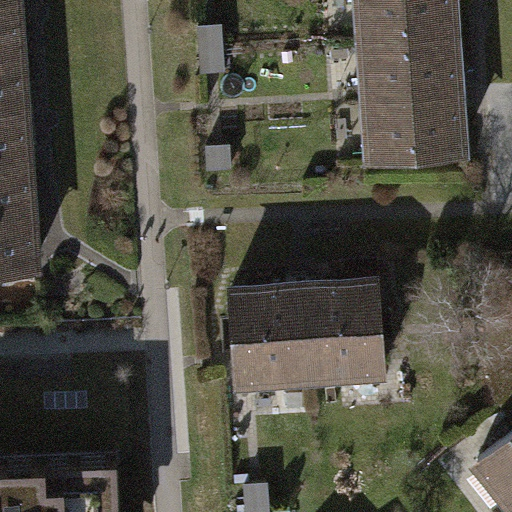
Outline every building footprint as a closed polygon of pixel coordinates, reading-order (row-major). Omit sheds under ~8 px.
[(0,0),(0,263),(29,261),(8,0),(0,0)] [(353,0),(356,34),(444,28),(441,0),(353,0)] [(223,20),(198,21),(202,71),(226,69),(223,20)] [(360,93),(447,87),(444,28),(356,34),(360,93)] [(364,152),(451,147),(447,87),(360,93),(360,99),(364,152)] [(231,140),(205,142),(207,168),(233,166),(231,140)] [(511,418),(511,266),(479,268),(487,389),(511,418)] [(377,363),(370,275),(296,281),(302,368),(377,363)] [(302,368),(296,281),(222,286),(228,374),(302,368)] [(511,490),(511,421),(499,432),(470,456),(503,497),(511,490)] [(0,511),(104,511),(103,455),(0,457),(0,511)] [(270,511),(267,478),(243,480),(245,511),(270,511)] [(511,490),(503,497),(508,504),(511,508),(511,490)]
